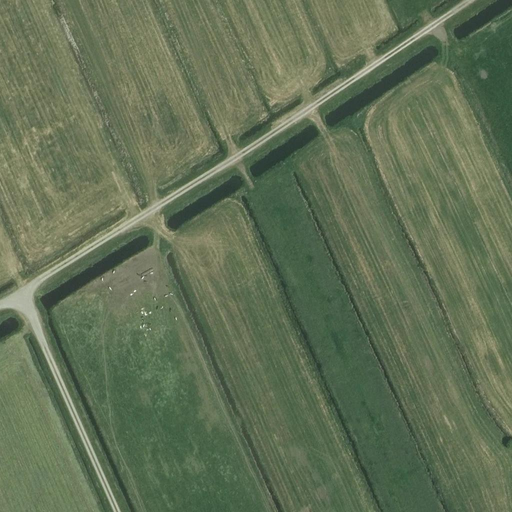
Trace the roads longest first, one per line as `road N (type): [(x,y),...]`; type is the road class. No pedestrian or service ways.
road 1 (track): [(465,0),(0,307)]
road 2 (track): [(119,511),(19,294)]
